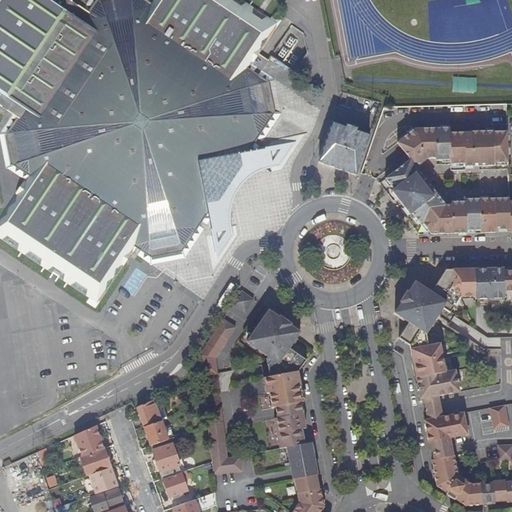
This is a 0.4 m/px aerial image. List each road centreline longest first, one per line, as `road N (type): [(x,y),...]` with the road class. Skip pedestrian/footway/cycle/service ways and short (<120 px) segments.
road 1 (residential): [(0,451),(161,366),(246,250),(284,249)]
road 2 (residential): [(299,218),(300,165),(329,98),(310,8),(289,0)]
road 3 (residential): [(401,496),(361,291)]
road 4 (residential): [(321,300),(359,504)]
road 5 (residential): [(380,250),(511,249)]
